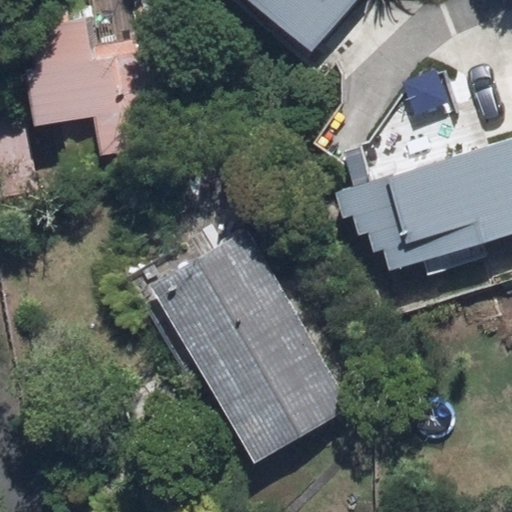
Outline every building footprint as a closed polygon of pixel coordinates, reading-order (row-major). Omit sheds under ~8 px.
[(356,0),(265,0),(313,45),(356,0)] [(185,141),(165,28),(37,50),(56,163),(185,141)] [(0,198),(35,192),(23,120),(0,124),(0,198)] [(511,230),(511,144),(346,194),(352,215),(362,212),(367,231),(375,228),(380,246),(392,243),(399,264),(511,230)] [(344,407),(248,242),(168,288),(263,453),(344,407)]
